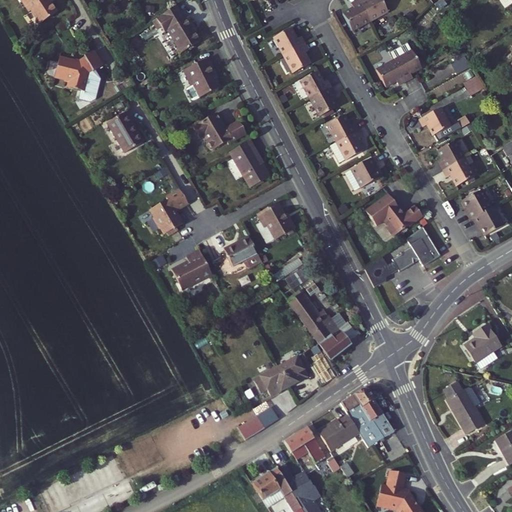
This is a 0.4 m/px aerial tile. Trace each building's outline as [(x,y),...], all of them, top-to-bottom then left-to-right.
[(56,14),(47,0),(20,0),(28,13),(30,11),(38,24),(56,14)] [(367,21),(356,0),(349,4),(351,8),(341,14),(349,30),(367,21)] [(386,11),(379,0),(367,0),(366,1),(365,0),(356,0),(367,21),(386,11)] [(199,44),(190,30),(193,28),(187,19),(183,21),(173,4),(153,17),(159,27),(164,34),(167,32),(173,45),(179,55),(199,44)] [(159,27),(153,17),(148,21),(154,30),(159,27)] [(282,54),(302,43),(299,37),(295,39),(289,28),(272,37),(282,54)] [(308,63),(302,52),(306,50),(302,43),(282,54),(291,72),(308,63)] [(95,68),(103,63),(95,48),(83,54),(85,57),(79,60),(68,57),(68,55),(67,54),(66,53),(59,52),(53,74),(70,78),(69,84),(81,88),(78,96),(90,99),(95,96),(100,76),(95,68)] [(418,69),(409,52),(391,61),(402,83),(410,78),(408,74),(418,69)] [(462,56),(461,54),(449,60),(457,73),(468,67),(462,56)] [(220,89),(216,81),(217,80),(207,60),(184,73),(192,89),(195,87),(202,99),(220,89)] [(402,83),(391,61),(373,71),(382,88),(393,82),(395,86),(402,83)] [(49,62),(45,76),(51,78),(55,64),(49,62)] [(327,87),(323,79),(319,82),(313,71),(297,80),(306,98),(327,87)] [(482,88),(474,75),(461,83),(468,96),(482,88)] [(333,107),(327,97),(331,94),(327,87),(306,98),(316,116),(333,107)] [(446,128),(437,109),(415,120),(419,128),(424,126),(429,136),(446,128)] [(143,144),(126,114),(107,125),(124,155),(143,144)] [(332,142),(353,131),(350,123),(345,126),(340,116),(323,124),(332,142)] [(225,147),(243,138),(235,123),(221,131),(219,128),(216,129),(214,125),(217,124),(213,117),(190,129),(198,143),(202,140),(204,144),(203,145),(208,154),(224,146),(225,147)] [(466,124),(463,118),(454,123),(457,129),(466,124)] [(359,152),(353,141),(357,138),(353,131),(332,142),(325,146),(335,165),(359,152)] [(493,170),(511,158),(511,138),(484,155),(493,170)] [(460,159),(450,142),(434,151),(440,162),(435,165),(439,171),(460,159)] [(266,181),(256,163),(257,163),(247,144),(227,156),(247,191),(266,181)] [(375,178),(369,168),(372,166),(368,159),(340,173),(350,192),(375,178)] [(470,178),(460,159),(439,171),(443,180),(448,177),(453,187),(470,178)] [(487,209),(477,191),(458,201),(464,212),(462,213),(466,220),(468,219),(487,209)] [(180,225),(173,212),(186,206),(178,192),(164,199),(165,202),(148,211),(152,219),(151,219),(157,231),(158,230),(162,236),(165,234),(167,238),(177,233),(174,229),(180,225)] [(396,210),(388,198),(367,212),(378,227),(386,222),(390,228),(389,230),(392,234),(395,235),(408,226),(408,227),(420,219),(414,210),(405,217),(403,219),(396,210)] [(293,231),(289,222),(286,224),(282,217),(277,205),(256,215),(263,229),(266,227),(273,242),(284,237),(287,238),(289,237),(292,236),(293,234),(293,232),(293,231)] [(399,208),(396,210),(403,219),(405,217),(399,208)] [(499,225),(489,208),(487,209),(468,219),(473,228),(475,226),(481,236),(499,225)] [(419,229),(402,240),(408,248),(398,255),(399,256),(390,262),(391,263),(381,270),(374,260),(361,269),(374,293),(385,285),(385,281),(384,277),(391,276),(397,272),(398,274),(410,266),(410,265),(412,261),(417,261),(418,262),(422,268),(439,256),(419,229)] [(255,258),(246,239),(222,252),(231,270),(255,258)] [(208,276),(196,251),(182,258),(185,262),(168,271),(178,291),(208,276)] [(351,344),(342,331),(341,332),(330,318),(321,324),(298,294),(288,302),(330,359),(351,344)] [(479,357),(490,350),(476,330),(462,338),(465,345),(462,347),(461,346),(452,352),(468,375),(484,364),(479,357)] [(334,378),(317,351),(308,356),(313,363),(309,366),(316,376),(319,374),(325,384),(334,378)] [(304,380),(300,372),(306,369),(300,356),(281,366),(279,362),(274,365),(280,375),(288,388),(304,380)] [(288,388),(280,375),(274,365),(270,367),(272,371),(252,383),(258,394),(264,391),(268,399),(288,388)] [(477,430),(467,412),(471,410),(471,409),(471,407),(463,391),(455,396),(450,387),(436,395),(441,404),(440,405),(460,440),(477,430)] [(393,432),(368,394),(360,392),(337,406),(346,419),(358,437),(367,450),(393,432)] [(274,423),(267,410),(254,417),(256,419),(262,431),(270,426),(274,423)] [(262,431),(256,419),(236,430),(243,443),(252,439),(262,431)] [(329,455),(358,437),(346,419),(339,424),(342,427),(338,430),(336,426),(334,424),(316,436),(329,455)] [(325,462),(305,431),(282,445),(290,456),(301,449),(314,469),(325,462)] [(403,454),(392,436),(378,445),(389,463),(403,454)] [(511,467),(511,454),(503,440),(484,450),(497,475),(511,467)] [(339,471),(332,460),(326,464),(333,475),(339,471)] [(353,478),(346,467),(339,471),(347,482),(353,478)] [(318,495),(301,472),(289,480),(280,468),(275,472),(295,502),(300,511),(316,511),(309,501),(318,495)] [(295,502),(275,472),(274,470),(250,484),(261,500),(276,491),(287,506),(295,502)] [(427,511),(414,492),(413,491),(408,489),(412,477),(395,471),(393,476),(417,511),(427,511)] [(417,511),(393,476),(392,479),(394,480),(392,487),(386,485),(380,504),(388,506),(387,510),(390,510),(393,511),(394,511),(397,511),(399,510),(400,511),(417,511)]
